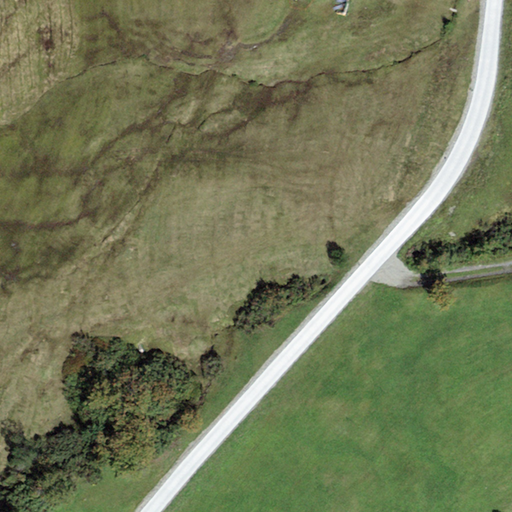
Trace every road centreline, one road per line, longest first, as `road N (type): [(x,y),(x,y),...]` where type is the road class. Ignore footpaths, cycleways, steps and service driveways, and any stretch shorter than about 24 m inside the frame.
road 1 (unclassified): [(139,511),(452,171),(480,99),(495,0)]
road 2 (track): [(511,266),(460,275),(368,268)]
